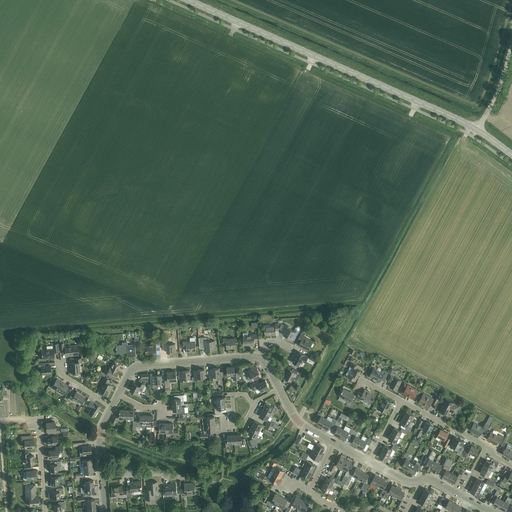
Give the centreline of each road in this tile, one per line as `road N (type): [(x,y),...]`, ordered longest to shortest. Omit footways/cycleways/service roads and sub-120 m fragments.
road 1 (unclassified): [(477,130),(187,0)]
road 2 (residential): [(261,357),(138,366),(119,394)]
